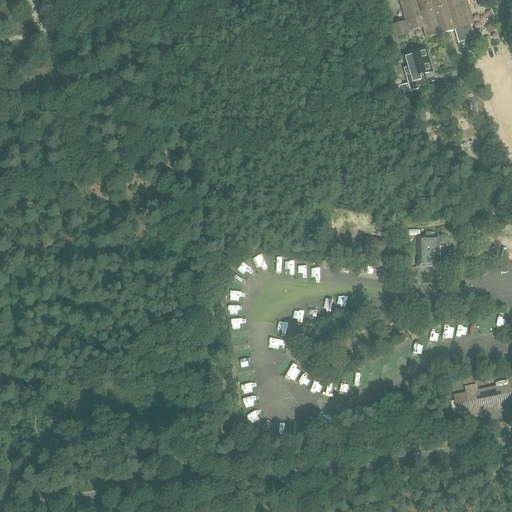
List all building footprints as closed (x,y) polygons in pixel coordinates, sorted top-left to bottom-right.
[(474,34),(466,8),(468,8),(465,0),(402,0),(409,20),(392,25),(395,37),(407,33),(407,31),(423,27),(426,38),(454,29),(457,39),(474,34)] [(421,74),(431,71),(425,49),(404,55),(412,82),(408,83),(410,91),(427,86),(425,78),(422,79),(421,74)] [(364,257),(375,259),(373,269),(389,272),(389,271),(397,272),(399,264),(402,265),(406,244),(369,236),(364,257)] [(438,266),(439,236),(419,236),(419,266),(438,266)] [(511,401),(511,398),(509,384),(508,379),(496,382),(497,387),(477,391),(476,385),(466,387),(467,393),(455,396),(459,413),(471,410),(472,416),(482,414),(481,408),(511,401)] [(498,417),(510,412),(506,404),(495,409),(498,417)]
